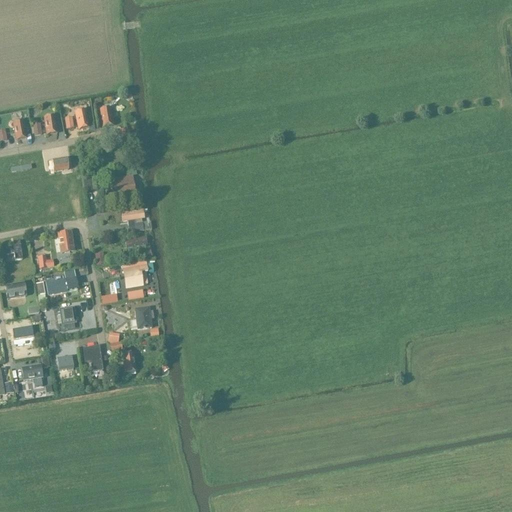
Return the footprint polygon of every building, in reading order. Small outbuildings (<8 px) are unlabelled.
[(103,129),(113,127),(110,110),(100,112),(103,129)] [(78,131),(89,129),(85,112),(75,114),(78,131)] [(46,136),(57,135),(54,118),(44,119),(46,136)] [(16,142),(27,140),(23,123),(13,125),(16,142)] [(54,174),(69,172),(67,161),(52,163),(54,174)] [(131,179),(111,182),(114,202),(134,199),(131,179)] [(0,210),(1,216),(10,213),(6,201),(0,203),(0,210)] [(140,213),(121,216),(122,223),(127,222),(129,233),(144,231),(142,220),(143,220),(142,212),(141,213),(140,213)] [(62,254),(72,252),(69,235),(59,237),(62,254)] [(126,250),(146,247),(145,240),(125,242),(126,250)] [(15,241),(0,243),(0,255),(17,253),(15,241)] [(103,255),(94,256),(95,267),(104,265),(103,255)] [(39,271),(53,269),(52,262),(46,263),(45,258),(38,259),(39,271)] [(132,265),(123,267),(124,275),(126,288),(141,286),(147,285),(145,273),(147,273),(145,263),(132,265)] [(64,283),(46,286),(48,296),(66,293),(77,291),(76,281),(64,283)] [(7,301),(25,298),(23,285),(5,288),(7,301)] [(142,294),(127,296),(128,302),(143,299),(142,294)] [(101,307),(118,304),(116,296),(100,299),(101,307)] [(38,308),(27,310),(28,317),(39,315),(38,308)] [(13,310),(3,312),(4,320),(14,318),(13,310)] [(72,310),(59,312),(61,325),(74,323),(72,310)] [(148,310),(134,311),(136,331),(150,330),(149,321),(153,321),(152,313),(148,313),(148,310)] [(55,317),(48,318),(49,328),(57,327),(55,317)] [(19,342),(34,338),(32,329),(16,332),(19,342)] [(53,333),(46,334),(47,343),(55,341),(53,333)] [(108,342),(108,345),(110,346),(117,345),(118,343),(118,337),(109,335),(108,342)] [(98,348),(83,351),(85,364),(91,363),(91,368),(92,373),(102,372),(101,366),(101,365),(98,348)] [(121,356),(124,374),(136,372),(133,355),(121,356)] [(73,370),(71,358),(56,360),(58,372),(73,370)] [(40,368),(22,370),(23,383),(33,382),(34,389),(42,388),(41,380),(42,380),(40,368)] [(11,384),(4,385),(5,394),(12,393),(11,384)]
